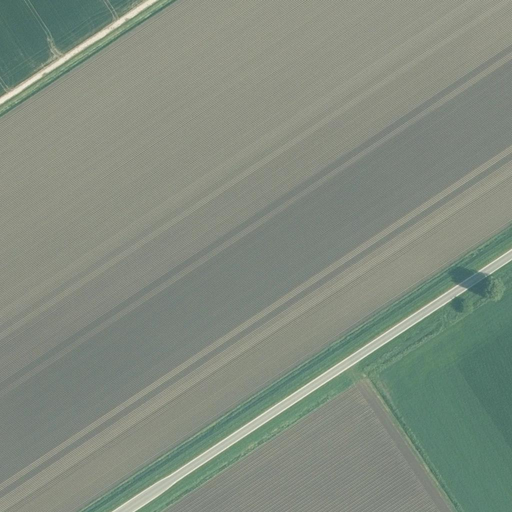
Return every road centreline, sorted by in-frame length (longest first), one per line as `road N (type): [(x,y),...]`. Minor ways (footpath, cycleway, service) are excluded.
road 1 (unclassified): [(120,511),(511,250)]
road 2 (unknown): [(0,109),(165,0)]
